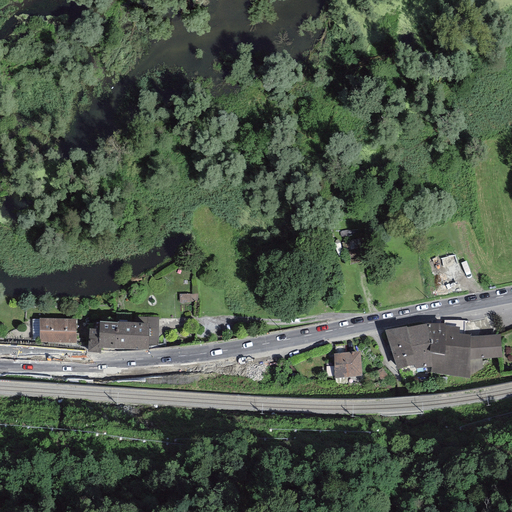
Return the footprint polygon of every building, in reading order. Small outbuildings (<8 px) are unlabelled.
[(362,242),(347,243),(348,264),(363,263),(362,242)] [(116,321),(116,323),(115,349),(149,350),(149,345),(158,345),(159,318),(135,316),(135,322),(116,321)] [(76,319),(39,318),(39,319),(39,339),(39,342),(76,343),(76,319)] [(444,320),(444,324),(445,323),(445,326),(460,327),(459,333),(465,333),(465,321),(444,320)] [(99,329),(89,329),(87,352),(100,353),(101,348),(115,349),(116,323),(100,322),(99,329)] [(444,324),(427,324),(431,353),(445,355),(445,326),(445,323),(444,324)] [(427,324),(407,327),(415,365),(415,369),(431,367),(433,367),(431,353),(427,324)] [(406,326),(384,330),(397,370),(415,365),(407,327),(406,326)] [(460,327),(445,326),(445,355),(431,353),(433,367),(431,367),(430,373),(470,378),(470,359),(471,336),(471,334),(465,333),(459,333),(460,327)] [(501,335),(471,336),(470,359),(502,357),(501,335)] [(360,351),(347,352),(348,377),(362,376),(360,351)] [(347,352),(334,354),(334,378),(348,377),(347,352)]
